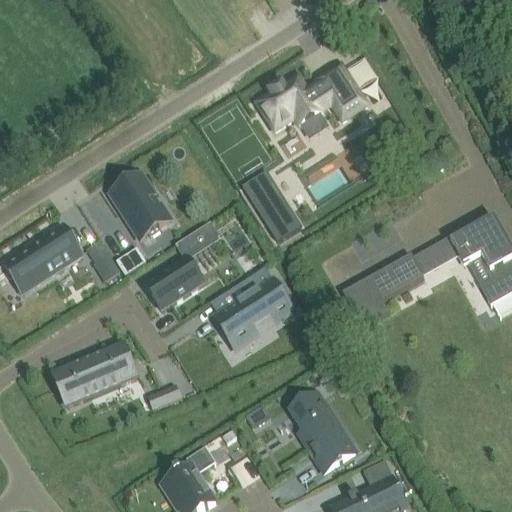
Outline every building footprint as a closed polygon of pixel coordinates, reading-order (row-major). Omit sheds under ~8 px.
[(272,99),(259,107),(276,134),(295,122),(300,130),(321,117),(320,115),(332,108),(343,125),(367,109),(342,69),(317,85),(318,86),(306,94),(299,82),(284,91),(282,87),(270,95),(272,99)] [(267,177),(244,192),(279,246),(302,231),(267,177)] [(142,181),(113,199),(141,243),(170,224),(142,181)] [(462,240),(451,246),(457,256),(457,257),(461,264),(465,271),(482,261),(494,282),(480,289),(491,309),(511,297),(511,252),(495,222),(462,240)] [(210,228),(183,245),(191,258),(192,260),(193,259),(219,243),(210,228)] [(21,258),(4,269),(5,270),(20,293),(34,283),(37,288),(82,259),(64,231),(64,230),(28,253),(29,254),(30,254),(31,256),(23,261),(22,259),(21,258)] [(100,246),(88,254),(97,268),(108,261),(109,260),(100,246)] [(137,252),(117,265),(126,279),(146,266),(137,252)] [(412,260),(344,298),(362,332),(389,317),(383,305),(424,281),(422,277),(421,276),(412,260)] [(188,263),(146,290),(152,299),(151,299),(151,300),(152,300),(156,305),(155,306),(156,307),(157,307),(162,315),(205,288),(188,263)] [(248,301),(215,322),(223,334),(237,356),(261,341),(257,334),(272,325),(276,331),(295,319),(291,313),(265,272),(240,289),(247,300),(248,301)] [(123,350),(55,379),(68,410),(136,382),(123,350)] [(167,394),(155,399),(157,404),(160,411),(172,406),(169,398),(167,394)] [(319,399),(291,416),(304,437),(300,440),(310,456),(312,454),(324,473),(325,475),(356,456),(319,399)] [(232,434),(223,440),(227,447),(237,441),(233,434),(232,434)] [(187,464),(191,471),(181,477),(180,476),(174,479),(176,481),(172,483),(172,484),(167,487),(178,504),(178,505),(182,511),(207,511),(216,506),(198,479),(216,468),(206,452),(187,464)] [(404,511),(392,486),(395,485),(386,466),(364,476),(372,493),(366,496),(358,499),(357,497),(356,498),(349,501),(350,503),(338,509),(333,511),(404,511)]
